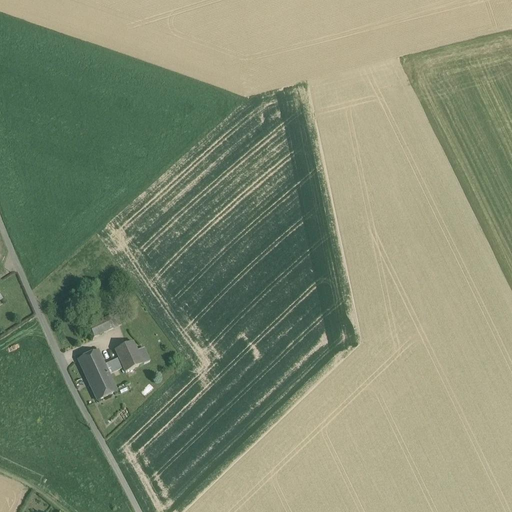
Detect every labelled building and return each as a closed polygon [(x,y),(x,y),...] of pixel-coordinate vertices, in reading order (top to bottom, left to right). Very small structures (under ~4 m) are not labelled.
[(115,315),(108,318),(114,329),(120,326),(115,315)] [(108,318),(89,326),(94,337),(114,329),(108,318)] [(137,352),(133,342),(115,351),(119,359),(104,366),(109,375),(123,369),(126,374),(144,365),(137,352)] [(150,362),(144,349),(137,352),(144,365),(150,362)] [(98,352),(78,361),(97,402),(117,392),(109,375),(104,366),(98,352)] [(126,386),(119,390),(121,395),(128,391),(126,386)]
